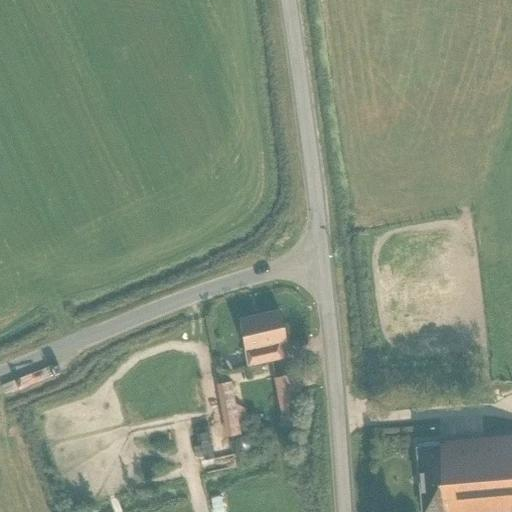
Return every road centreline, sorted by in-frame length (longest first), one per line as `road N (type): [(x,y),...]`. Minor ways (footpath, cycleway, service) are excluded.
road 1 (unclassified): [(0,375),(195,295),(322,263)]
road 2 (tertiary): [(322,263),(287,0)]
road 3 (tertiary): [(348,511),(322,263)]
